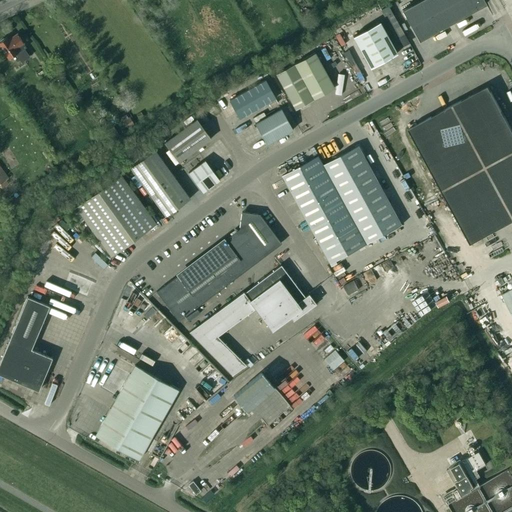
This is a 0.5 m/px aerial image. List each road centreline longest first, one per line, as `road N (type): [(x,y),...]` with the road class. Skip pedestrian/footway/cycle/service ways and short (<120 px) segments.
road 1 (unclassified): [(48,435),(119,277),(254,173)]
road 2 (unclassified): [(254,173),(476,48),(501,45),(511,53)]
road 3 (unknown): [(426,76),(511,244)]
road 4 (unclassified): [(179,511),(48,435)]
road 5 (unclassified): [(334,293),(254,173)]
